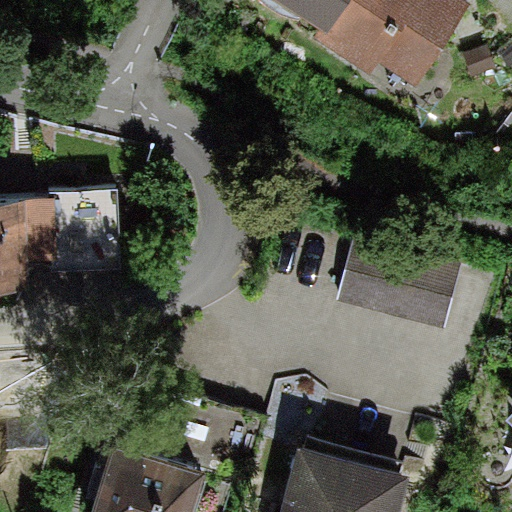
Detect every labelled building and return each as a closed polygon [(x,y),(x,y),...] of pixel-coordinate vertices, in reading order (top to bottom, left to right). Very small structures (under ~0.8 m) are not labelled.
[(293,0),(321,19),(312,32),(370,72),(380,57),(417,82),(472,0),(293,0)] [(0,273),(28,272),(27,245),(57,244),(56,183),(0,184),(0,273)] [(460,257),(353,231),(337,296),(444,322),(460,257)] [(209,452),(204,468),(250,482),(271,412),(186,386),(169,439),(209,452)] [(209,452),(169,439),(116,423),(88,511),(190,511),(204,468),(209,452)] [(397,511),(411,457),(296,429),(275,511),(397,511)]
